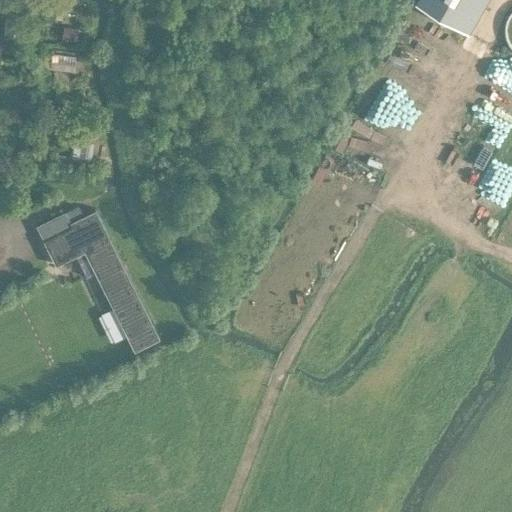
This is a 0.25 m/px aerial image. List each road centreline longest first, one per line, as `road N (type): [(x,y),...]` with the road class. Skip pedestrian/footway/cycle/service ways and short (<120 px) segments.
road 1 (track): [(395,188),(292,351),(228,511)]
road 2 (track): [(395,188),(511,259)]
